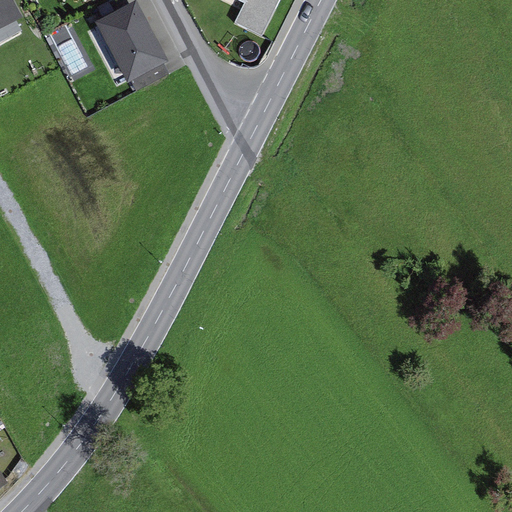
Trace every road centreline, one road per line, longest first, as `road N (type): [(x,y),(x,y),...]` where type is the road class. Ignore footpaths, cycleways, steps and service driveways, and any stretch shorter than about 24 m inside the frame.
road 1 (secondary): [(22,511),(119,388),(255,130)]
road 2 (residential): [(172,0),(237,123),(255,130)]
road 3 (secondary): [(255,130),(322,0)]
